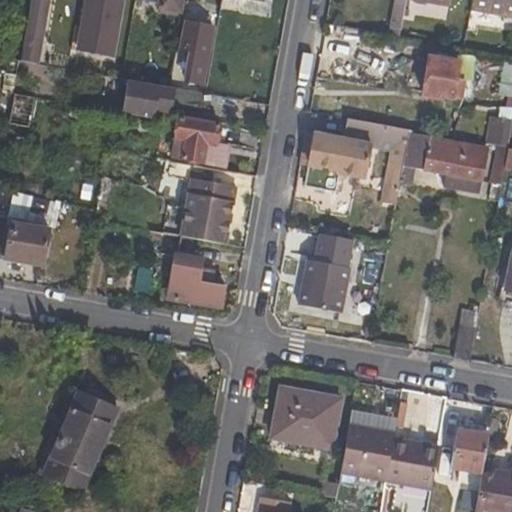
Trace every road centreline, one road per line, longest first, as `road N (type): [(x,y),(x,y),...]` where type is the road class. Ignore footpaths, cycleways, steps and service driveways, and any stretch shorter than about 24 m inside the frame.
road 1 (residential): [(243,347),(304,0)]
road 2 (residential): [(511,391),(243,347)]
road 3 (residential): [(243,347),(0,299)]
road 4 (residential): [(214,511),(243,347)]
